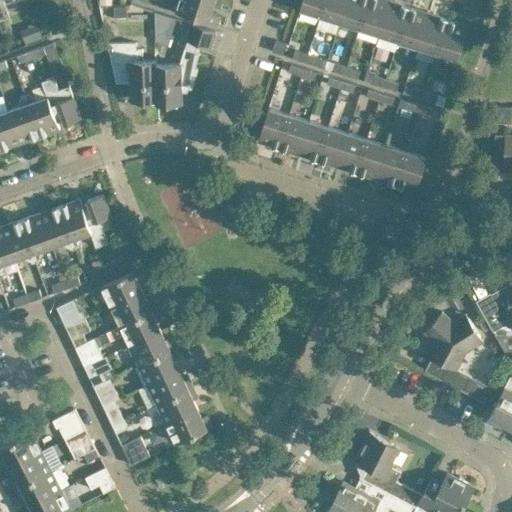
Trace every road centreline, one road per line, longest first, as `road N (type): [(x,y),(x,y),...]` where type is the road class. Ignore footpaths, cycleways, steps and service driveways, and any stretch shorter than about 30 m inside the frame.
road 1 (unclassified): [(511,230),(449,240),(405,268),(377,301),(338,375)]
road 2 (residential): [(496,511),(504,484),(497,463),(338,375)]
road 3 (residential): [(0,189),(121,146),(209,134)]
road 4 (residential): [(378,213),(240,168),(209,134)]
road 5 (unclassified): [(338,375),(292,455),(238,511)]
road 6 (residential): [(209,134),(221,120),(259,0)]
